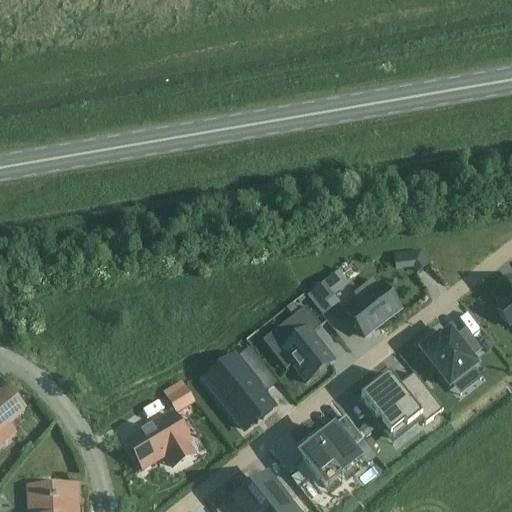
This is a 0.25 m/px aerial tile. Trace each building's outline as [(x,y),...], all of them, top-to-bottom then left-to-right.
[(511,280),(492,296),(501,308),(496,312),(508,327),(511,324),(511,280)] [(380,288),(346,315),(364,339),(399,311),(380,288)] [(305,308),(278,330),(290,344),(280,352),(292,367),(306,384),(333,363),(312,336),(321,328),(305,308)] [(438,340),(422,353),(449,388),(475,368),(469,360),(481,352),(465,332),(454,341),(449,335),(440,342),(438,340)] [(249,350),(238,359),(255,380),(266,371),(249,350)] [(239,369),(213,390),(246,432),(258,422),(259,423),(263,420),(262,419),(272,411),(239,369)] [(389,377),(361,399),(393,440),(420,419),(422,422),(435,411),(422,395),(410,404),(389,377)] [(185,390),(168,400),(177,414),(194,403),(185,390)] [(0,436),(9,430),(6,426),(24,412),(9,392),(0,399),(0,436)] [(172,417),(127,444),(143,470),(188,443),(172,417)] [(315,450),(301,460),(318,482),(322,478),(349,458),(350,458),(347,454),(363,442),(345,419),(316,441),(319,446),(315,450)] [(257,485),(234,503),(241,511),(278,511),(285,505),(277,495),(270,501),(257,485)] [(77,511),(77,487),(62,488),(63,501),(55,501),(54,498),(48,498),(49,502),(34,502),(34,511),(77,511)]
